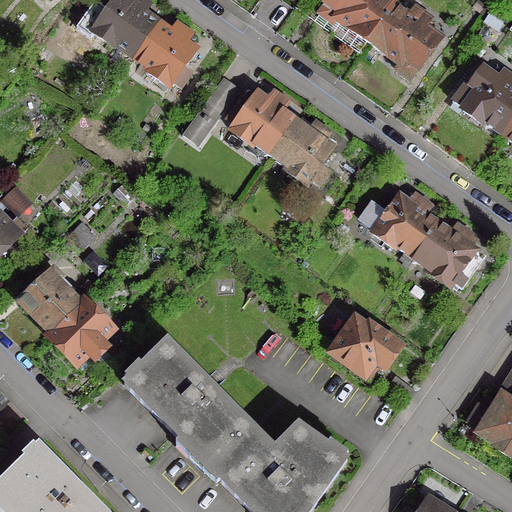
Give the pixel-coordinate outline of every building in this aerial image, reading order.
[(114,0),(105,14),(92,4),(75,30),(88,39),(91,35),(112,50),(113,48),(130,60),(155,25),(141,14),(147,7),(137,0),(131,0),(128,5),(120,0),(114,0)] [(335,22),(366,44),(392,7),(381,0),(327,0),(322,7),(323,8),(316,16),(331,27),(335,22)] [(490,2),(486,0),(476,0),(471,8),(480,15),(490,2)] [(408,19),(392,7),(366,44),(398,67),(394,72),(408,82),(439,41),(422,29),(427,21),(414,11),(408,19)] [(175,27),(170,35),(155,25),(130,60),(147,72),(146,74),(167,90),(171,85),(179,90),(189,76),(181,71),(194,52),(183,44),(188,37),(175,27)] [(483,125),(499,137),(511,118),(511,92),(510,91),(511,88),(511,80),(502,74),(497,82),(482,71),(469,88),(465,85),(451,104),(461,112),(481,127),(483,125)] [(238,111),(234,108),(224,122),(232,128),(229,133),(250,149),(252,146),(269,159),(294,123),(280,113),(285,105),(272,96),(267,103),(256,96),(255,97),(251,93),(245,94),(238,103),(239,109),(238,111)] [(219,102),(208,94),(193,115),(204,123),(219,102)] [(511,118),(499,137),(511,145),(511,118)] [(314,126),(308,133),(294,123),(269,159),(285,171),(284,173),(305,188),(309,183),(317,189),(327,175),(319,169),(332,151),(321,143),(327,135),(314,126)] [(394,249),(410,261),(436,225),(422,215),(427,207),(414,197),(408,205),(398,197),(384,216),(376,210),(366,224),(374,230),(371,235),(392,251),(394,249)] [(0,256),(18,239),(0,221),(0,256)] [(450,235),(436,225),(410,261),(414,263),(427,273),(426,275),(448,290),(451,285),(459,291),(469,277),(461,271),(475,252),(464,245),(469,237),(456,228),(450,235)] [(86,232),(79,227),(68,240),(79,248),(89,235),(91,233),(87,230),(86,232)] [(49,337),(79,308),(78,307),(54,283),(58,279),(51,272),(18,305),(49,337)] [(78,307),(79,308),(49,337),(46,340),(75,369),(87,357),(93,364),(105,352),(99,346),(110,334),(81,305),(78,307)] [(358,326),(353,322),(329,356),(362,379),(373,363),(384,371),(399,350),(361,323),(358,326)] [(247,428),(165,346),(123,388),(205,470),(247,428)] [(488,414),(476,407),(466,424),(477,431),(475,435),(493,447),(491,449),(511,461),(511,370),(505,382),(511,386),(504,399),(499,396),(488,414)] [(296,429),(272,453),(247,428),(205,470),(246,511),(308,511),(344,462),(296,429)] [(97,511),(36,451),(0,486),(0,511),(97,511)] [(446,511),(426,499),(417,511),(446,511)]
